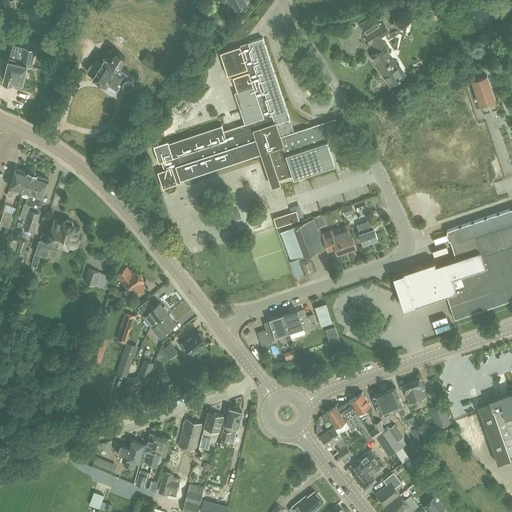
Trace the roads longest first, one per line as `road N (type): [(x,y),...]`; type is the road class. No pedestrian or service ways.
road 1 (tertiary): [(218,328),(93,177),(0,118)]
road 2 (residential): [(408,238),(283,0)]
road 3 (secondary): [(511,328),(301,401)]
road 4 (residential): [(218,328),(394,265),(408,238)]
road 5 (residential): [(78,446),(227,394),(256,375)]
